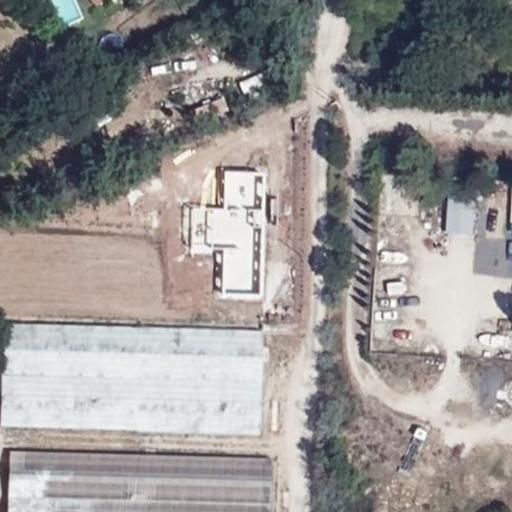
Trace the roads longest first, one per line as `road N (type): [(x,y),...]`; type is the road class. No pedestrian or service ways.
road 1 (track): [(335,0),(308,511)]
road 2 (track): [(329,66),(511,76)]
